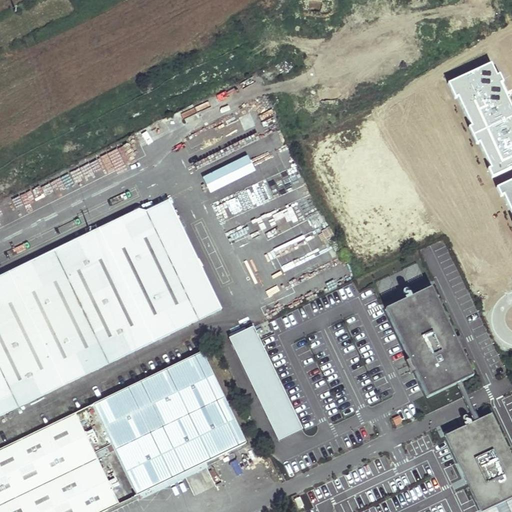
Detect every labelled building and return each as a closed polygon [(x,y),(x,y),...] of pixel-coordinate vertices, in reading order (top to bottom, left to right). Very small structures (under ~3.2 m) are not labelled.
[(511,87),(481,102),(511,163),(511,87)] [(246,157),(236,162),(244,178),(254,173),(246,157)] [(208,193),(243,180),(237,163),(201,176),(208,193)] [(169,200),(0,281),(0,416),(221,309),(169,200)] [(267,220),(258,225),(265,238),(273,234),(267,220)] [(239,225),(239,237),(252,238),(252,225),(239,225)] [(402,286),(422,280),(418,266),(398,272),(402,286)] [(374,283),(381,298),(396,292),(389,277),(374,283)] [(424,402),(470,382),(430,289),(384,308),(424,402)] [(229,337),(230,339),(254,327),(253,326),(229,337)] [(230,339),(278,440),(302,429),(254,327),(230,339)] [(0,511),(101,511),(246,442),(202,352),(0,448),(0,511)] [(391,419),(395,426),(402,423),(399,416),(391,419)] [(497,511),(495,508),(511,501),(511,464),(491,417),(446,436),(478,511),(497,511)] [(299,497),(293,500),(298,509),(304,506),(299,497)]
